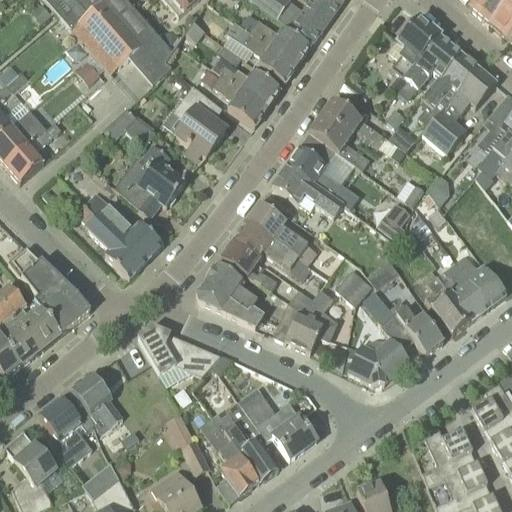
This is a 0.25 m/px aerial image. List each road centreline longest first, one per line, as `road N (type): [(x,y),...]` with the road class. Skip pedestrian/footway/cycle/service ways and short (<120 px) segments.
road 1 (residential): [(142,306),(199,249),(378,0)]
road 2 (residential): [(369,435),(317,388),(142,306)]
road 3 (residential): [(369,435),(511,327)]
road 4 (residential): [(124,321),(0,199)]
road 5 (residential): [(0,424),(124,321)]
road 6 (residential): [(262,511),(369,435)]
